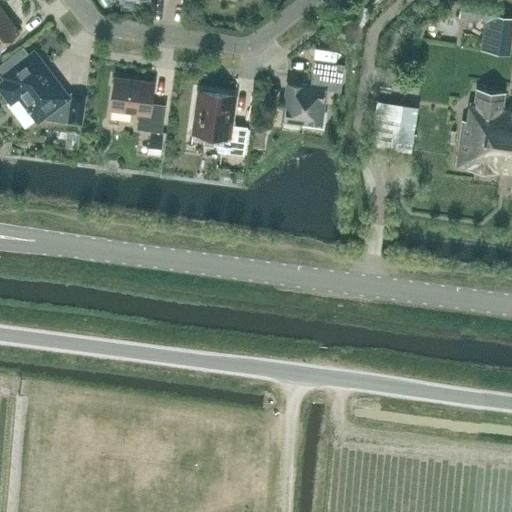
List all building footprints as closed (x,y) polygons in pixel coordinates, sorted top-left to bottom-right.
[(0,44),(17,32),(0,8),(0,44)] [(487,13),(482,49),(506,52),(511,17),(487,13)] [(46,66),(44,66),(34,53),(7,73),(10,77),(0,84),(0,86),(10,100),(9,101),(10,102),(19,95),(27,106),(26,107),(28,109),(29,109),(37,119),(43,115),(46,119),(80,124),(84,96),(70,94),(67,97),(50,75),(51,73),(46,66)] [(339,90),(342,65),(314,62),(311,85),(299,84),(286,94),(282,120),(302,123),(302,127),(323,129),(326,112),(322,111),(325,88),(339,90)] [(151,103),(154,83),(114,78),(109,115),(110,115),(111,109),(138,112),(136,129),(162,132),(165,105),(151,103)] [(511,107),(502,106),(504,93),(475,89),(474,102),(469,101),(466,120),(462,120),(456,166),(511,174),(511,107)] [(199,92),(199,90),(198,90),(192,134),(193,134),(193,132),(219,135),(217,151),(243,154),(247,127),(231,125),(235,95),(234,95),(234,97),(199,92)] [(418,108),(376,102),(369,149),(411,155),(418,108)] [(253,126),(250,146),(263,148),(266,128),(253,126)]
